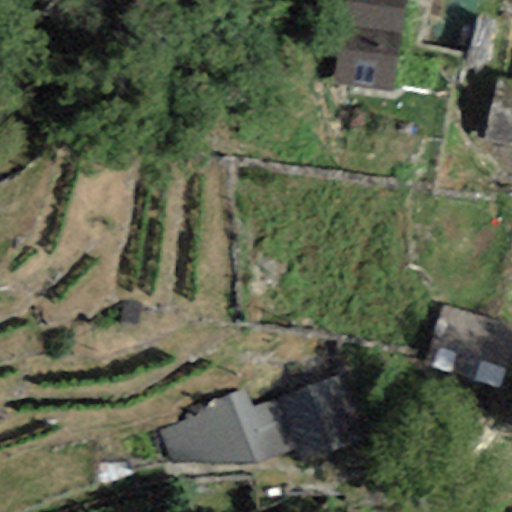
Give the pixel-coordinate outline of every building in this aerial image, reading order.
[(402,0),(344,0),(340,26),(397,35),(402,0)] [(340,26),(332,83),(388,92),(397,35),(340,26)] [(482,145),(511,152),(511,83),(497,81),(482,145)] [(427,365),(501,388),(511,351),(511,331),(444,310),(427,365)] [(334,381),(277,402),(294,447),(301,464),(358,443),(334,381)] [(240,395),(160,434),(171,462),(254,463),(294,447),(277,402),(248,414),(240,395)]
